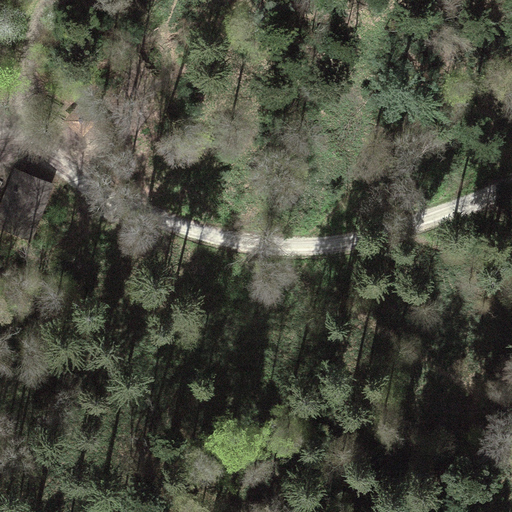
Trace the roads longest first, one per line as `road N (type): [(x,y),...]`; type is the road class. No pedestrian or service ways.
road 1 (track): [(511,184),(359,236),(276,245),(190,229),(50,161),(0,151)]
road 2 (track): [(0,134),(26,97),(45,0)]
